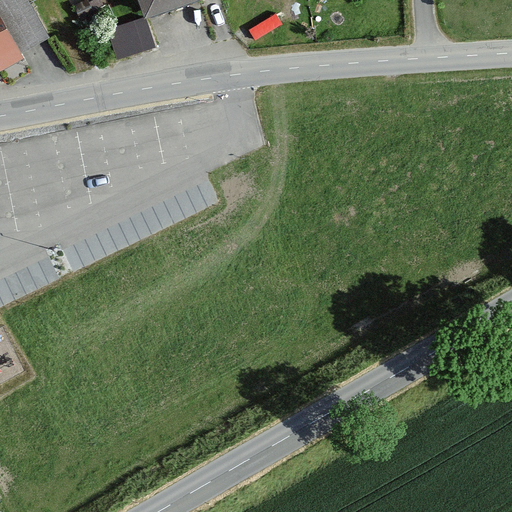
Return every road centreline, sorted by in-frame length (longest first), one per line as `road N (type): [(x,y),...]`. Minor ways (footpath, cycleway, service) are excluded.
road 1 (tertiary): [(157,511),(511,306)]
road 2 (residential): [(231,74),(245,143),(0,261)]
road 3 (unclassified): [(231,74),(511,52)]
road 4 (unclassified): [(0,115),(231,74)]
